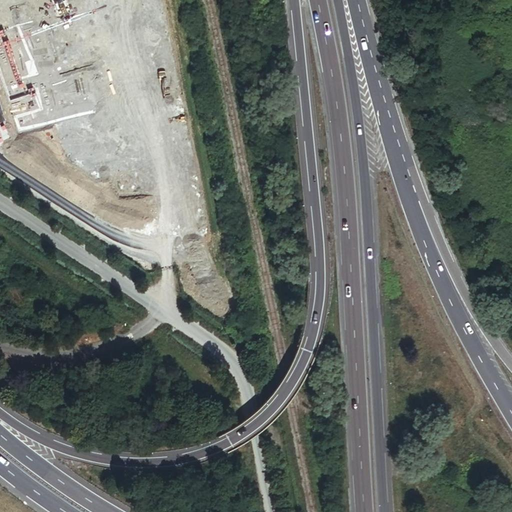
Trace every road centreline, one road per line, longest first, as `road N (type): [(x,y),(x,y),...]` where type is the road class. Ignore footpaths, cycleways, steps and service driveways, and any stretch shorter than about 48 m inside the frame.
road 1 (trunk): [(296,0),(321,282),(293,378),(227,442),(164,461),(84,455),(0,410)]
road 2 (trunk): [(317,0),(344,173),(363,511)]
road 3 (trunk): [(382,511),(370,286),(335,0)]
road 4 (unclassified): [(272,511),(239,371),(0,203)]
road 5 (trunk): [(511,415),(444,292),(375,82)]
road 6 (trunk): [(511,365),(450,270),(375,82)]
road 7 (trunk): [(105,511),(0,435)]
